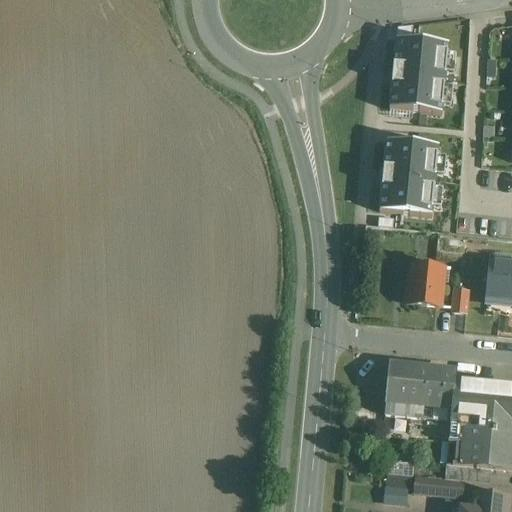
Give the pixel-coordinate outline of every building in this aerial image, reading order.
[(392,45),(385,113),(438,119),(445,50),(392,45)] [(383,150),(378,217),(428,222),(434,154),(383,150)] [(511,267),(491,265),(487,307),(489,307),(489,303),(511,305),(511,267)] [(444,273),(413,269),(411,289),(408,289),(406,307),(441,311),(443,286),(444,273)] [(468,295),(454,293),(452,316),(466,317),(468,295)] [(410,371),(397,370),(395,384),(388,383),(384,419),(425,423),(426,410),(407,408),(410,371)] [(454,381),(428,378),(428,374),(430,374),(430,373),(410,371),(407,408),(426,410),(425,423),(450,426),(451,412),(452,412),(455,386),(456,376),(455,376),(453,376),(453,377),(454,377),(454,381)] [(511,391),(455,386),(452,412),(451,412),(450,426),(446,470),(491,474),(511,476),(511,391)] [(491,474),(446,470),(445,484),(464,486),(490,488),(491,474)] [(383,508),(406,509),(407,483),(384,482),(383,508)] [(445,484),(429,482),(427,499),(463,502),(464,486),(445,484)] [(508,511),(510,500),(475,497),(473,511),(508,511)]
